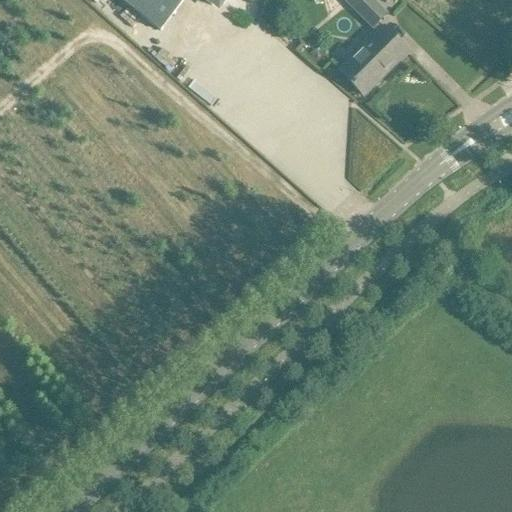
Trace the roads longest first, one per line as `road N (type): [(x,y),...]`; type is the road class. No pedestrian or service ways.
road 1 (track): [(0,111),(77,43),(103,38),(350,244)]
road 2 (secondary): [(66,511),(361,234)]
road 3 (secondary): [(511,101),(456,141),(361,234)]
road 4 (secondary): [(361,234),(443,171),(511,133)]
road 5 (unknown): [(470,105),(373,6)]
